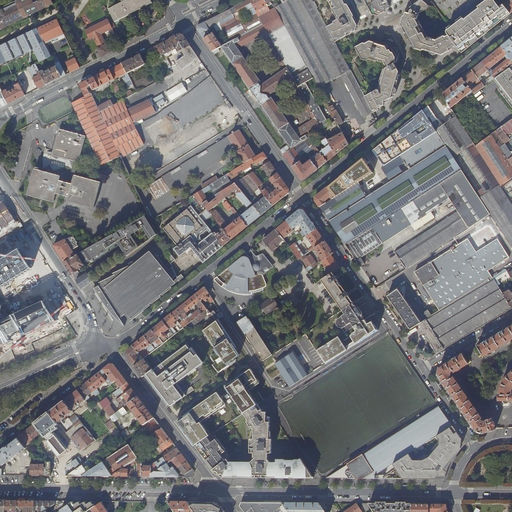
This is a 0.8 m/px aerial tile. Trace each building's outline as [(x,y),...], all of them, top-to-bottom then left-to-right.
[(0,28),(52,4),(49,0),(23,0),(0,11),(0,28)] [(114,22),(153,2),(151,0),(119,0),(120,3),(108,9),(114,22)] [(254,7),(250,0),(248,0),(236,6),(240,14),(246,11),(247,13),(248,12),(248,10),(254,7)] [(268,6),(265,0),(250,0),(257,13),(259,17),(270,10),(270,9),(268,6)] [(333,39),(311,0),(287,0),(283,3),(278,6),(276,7),(313,79),(314,78),(319,88),(341,76),(365,119),(369,116),(372,113),(372,112),(364,96),(334,41),(333,39)] [(311,0),(333,39),(339,36),(358,25),(359,19),(357,15),(368,9),(370,13),(377,15),(384,11),(386,9),(389,7),(390,5),(387,0),(311,0)] [(420,0),(413,6),(412,6),(406,10),(404,16),(408,17),(406,24),(416,43),(430,47),(432,40),(427,38),(417,19),(419,13),(428,8),(429,6),(422,0),(420,0)] [(409,0),(413,6),(420,0),(422,0),(429,6),(431,7),(436,8),(451,28),(488,0),(409,0)] [(456,45),(461,53),(490,30),(510,14),(503,5),(498,0),(488,0),(451,28),(446,32),(447,34),(456,45)] [(511,0),(509,0),(503,5),(510,14),(511,12),(511,0)] [(240,14),(236,6),(216,16),(219,22),(233,15),(242,35),(249,32),(241,18),(240,14)] [(270,10),(259,17),(263,24),(269,35),(285,26),(275,8),(270,10)] [(357,15),(359,19),(370,13),(368,9),(357,15)] [(259,17),(257,13),(250,17),(248,14),(241,18),(249,32),(263,24),(259,17)] [(233,15),(219,22),(225,34),(228,39),(229,42),(242,35),(233,15)] [(219,22),(216,16),(198,25),(197,29),(212,51),(220,47),(221,47),(222,46),(214,34),(213,33),(212,33),(211,32),(211,33),(208,28),(213,25),(217,31),(220,30),(222,35),(225,34),(219,22)] [(408,17),(404,16),(401,17),(399,24),(401,27),(400,29),(402,33),(404,33),(407,39),(407,42),(409,46),(411,47),(412,48),(420,51),(422,50),(429,52),(430,54),(433,55),(435,54),(441,56),(452,49),(453,47),(451,48),(451,47),(440,53),(437,52),(436,50),(439,42),(438,39),(435,41),(432,40),(430,47),(416,43),(406,24),(408,17)] [(57,19),(37,28),(44,42),(64,33),(57,19)] [(112,28),(108,19),(85,31),(90,39),(94,37),(99,48),(97,49),(99,52),(96,54),(98,58),(110,52),(101,34),(112,28)] [(249,32),(242,35),(229,42),(227,44),(222,46),(221,47),(248,85),(256,97),(260,102),(292,148),(294,147),(309,138),(322,130),(321,129),(315,118),(313,120),(295,131),(283,114),(271,97),(270,98),(269,96),(290,81),(293,79),(291,74),(287,68),(284,70),(261,85),(260,83),(261,82),(238,48),(264,34),(267,32),(263,24),(249,32)] [(339,36),(333,39),(334,41),(340,38),(358,29),(358,25),(339,36)] [(285,26),(269,35),(287,68),(291,74),(306,65),(285,26)] [(0,68),(35,53),(42,69),(53,63),(44,42),(37,28),(20,36),(0,46),(0,68)] [(269,35),(267,32),(264,34),(284,70),(287,68),(269,35)] [(179,34),(170,39),(175,49),(178,48),(179,48),(179,49),(180,51),(181,50),(190,46),(183,35),(179,34)] [(453,47),(456,45),(447,34),(438,39),(439,42),(436,50),(437,52),(440,53),(451,47),(451,48),(453,47)] [(511,38),(501,47),(511,60),(511,38)] [(157,46),(162,55),(173,50),(175,49),(170,39),(157,46)] [(368,39),(360,44),(361,44),(368,41),(375,43),(377,47),(379,47),(381,42),(368,39)] [(364,96),(372,112),(376,109),(378,109),(378,106),(376,103),(378,102),(378,100),(390,94),(395,77),(393,74),(395,73),(397,73),(398,71),(393,63),(396,62),(398,53),(395,46),(387,50),(386,48),(387,46),(386,44),(381,42),(379,47),(377,47),(375,43),(368,41),(361,44),(360,44),(354,46),(361,58),(366,60),(369,58),(382,62),(383,61),(386,66),(382,69),(376,89),(368,93),(364,96)] [(157,46),(148,50),(152,57),(157,55),(158,57),(162,55),(157,46)] [(199,58),(190,46),(181,50),(185,56),(177,61),(182,69),(193,61),(194,62),(199,58)] [(509,69),(507,67),(509,66),(511,68),(511,66),(511,60),(501,47),(482,63),(491,74),(492,75),(482,83),(485,86),(494,80),(500,76),(498,74),(500,72),(502,74),(509,69)] [(140,54),(123,63),(128,73),(145,64),(140,54)] [(80,68),(74,56),(73,57),(74,58),(73,59),(72,58),(69,59),(70,60),(66,62),(71,72),(80,68)] [(55,64),(56,66),(62,77),(65,75),(62,70),(63,70),(59,62),(55,64)] [(123,63),(110,70),(115,79),(124,74),(125,77),(123,78),(125,83),(131,80),(129,77),(129,75),(128,74),(127,73),(128,73),(123,63)] [(491,74),(482,63),(472,70),(480,81),(482,79),(480,77),(487,71),(489,73),(488,74),(489,75),(491,74)] [(315,118),(321,129),(331,123),(329,119),(327,120),(306,83),(305,84),(305,83),(313,79),(306,65),(291,74),(293,79),(315,118)] [(46,84),(46,85),(62,77),(56,66),(45,72),(44,71),(39,72),(46,84)] [(511,68),(509,69),(502,74),(500,76),(494,80),(500,87),(498,89),(511,107),(511,68)] [(110,70),(80,85),(86,96),(91,93),(88,88),(90,87),(91,85),(93,90),(107,83),(108,84),(109,83),(109,82),(115,79),(110,70)] [(480,81),(472,70),(462,78),(469,86),(475,81),(479,85),(472,91),(474,94),(485,86),(482,83),(480,81)] [(46,84),(39,72),(32,75),(38,88),(46,84)] [(376,103),(378,106),(383,104),(383,102),(386,101),(387,99),(392,96),(392,94),(395,93),(396,88),(395,86),(398,75),(397,73),(395,73),(393,74),(395,77),(390,94),(378,100),(378,102),(376,103)] [(2,92),(8,104),(25,95),(16,77),(14,78),(17,85),(15,86),(16,88),(8,92),(7,90),(2,92)] [(469,86),(462,78),(442,95),(445,100),(451,108),(472,91),(469,86)] [(315,118),(293,79),(290,81),(306,108),(313,120),(315,118)] [(166,92),(171,101),(187,91),(182,82),(166,92)] [(120,90),(116,83),(112,85),(115,92),(120,90)] [(0,107),(8,104),(2,92),(0,92),(0,107)] [(101,165),(120,155),(101,112),(98,106),(92,93),(91,93),(86,96),(73,102),(77,112),(101,165)] [(124,99),(122,100),(127,110),(127,109),(139,104),(134,94),(133,95),(129,97),(125,99),(124,99)] [(148,100),(148,99),(139,104),(128,110),(134,123),(154,113),(151,106),(158,102),(155,97),(148,100)] [(98,106),(101,112),(114,105),(111,99),(98,106)] [(144,144),(134,123),(128,110),(127,109),(127,110),(122,100),(114,105),(101,112),(120,155),(122,158),(144,144)] [(451,108),(445,100),(441,102),(452,119),(442,126),(436,130),(437,132),(446,146),(462,170),(480,198),(500,185),(473,143),(473,142),(451,108)] [(332,105),(328,107),(338,126),(343,123),(336,110),(335,111),(332,105)] [(442,126),(429,106),(423,110),(436,130),(442,126)] [(436,130),(423,110),(373,150),(384,166),(437,132),(436,130)] [(511,119),(501,127),(505,133),(511,128),(511,130),(506,135),(510,140),(511,138),(511,119)] [(500,185),(501,186),(511,178),(511,157),(511,158),(503,145),(510,140),(506,135),(505,133),(501,127),(475,146),(500,185)] [(75,161),(79,162),(81,156),(86,136),(60,129),(52,155),(75,161)] [(228,137),(233,145),(244,163),(252,159),(255,157),(246,142),(239,130),(234,132),(232,132),(233,133),(229,135),(228,136),(228,137)] [(437,132),(384,166),(382,167),(389,178),(383,181),(385,185),(446,146),(437,132)] [(328,141),(336,155),(348,145),(342,133),(328,141)] [(228,137),(147,187),(160,208),(175,199),(168,189),(177,183),(178,185),(188,179),(187,177),(204,167),(205,169),(215,163),(213,161),(231,150),(230,148),(233,145),(228,137)] [(294,147),(302,160),(303,159),(308,156),(314,151),(317,149),(309,138),(294,147)] [(320,152),(327,162),(336,155),(328,141),(325,144),(326,145),(324,147),(324,148),(323,148),(324,149),(320,152)] [(131,161),(136,171),(170,153),(166,144),(131,161)] [(288,145),(280,150),(283,154),(290,149),(288,145)] [(366,197),(329,221),(340,237),(346,245),(440,184),(462,170),(446,146),(385,185),(366,197)] [(290,149),(283,154),(292,168),(300,161),(302,160),(294,147),(292,148),(290,149)] [(311,160),(318,169),(327,162),(320,152),(317,149),(314,151),(316,153),(315,154),(316,155),(315,157),(314,155),(312,156),(313,158),(311,160)] [(267,157),(263,152),(255,157),(252,159),(255,164),(254,165),(254,166),(255,165),(256,165),(267,157)] [(374,172),(364,158),(358,162),(368,176),(374,172)] [(244,163),(235,169),(238,174),(254,165),(255,164),(252,159),(244,163)] [(300,161),(292,168),(301,180),(304,180),(318,169),(311,160),(303,166),(300,161)] [(73,184),(75,175),(79,162),(75,161),(69,183),(73,184)] [(277,173),(270,161),(261,166),(270,179),(277,173)] [(368,176),(358,162),(327,188),(335,198),(357,183),(364,179),(368,176)] [(102,183),(75,175),(73,184),(69,183),(60,180),(61,176),(35,168),(31,182),(28,195),(40,198),(43,199),(54,202),(56,194),(58,194),(65,196),(69,197),(68,202),(94,209),(102,183)] [(226,174),(229,180),(233,178),(238,175),(235,169),(226,174)] [(406,269),(491,214),(480,198),(462,170),(440,184),(451,199),(458,211),(395,252),(406,269)] [(261,181),(254,171),(253,172),(260,181),(261,181)] [(260,181),(253,172),(248,175),(258,188),(262,185),(263,184),(261,181),(260,181)] [(289,189),(277,173),(270,179),(269,179),(277,189),(273,192),(272,191),(271,192),(271,193),(270,194),(262,185),(258,188),(264,195),(265,197),(273,206),(288,193),(289,189)] [(201,190),(204,194),(211,189),(216,195),(220,192),(232,185),(229,180),(226,174),(218,179),(203,188),(201,190)] [(261,197),(264,195),(258,188),(248,175),(243,178),(257,196),(258,195),(258,196),(260,195),(261,197)] [(201,185),(203,188),(218,179),(216,176),(201,185)] [(261,215),(273,206),(265,197),(259,202),(252,194),(253,192),(242,179),(235,183),(251,203),(253,206),(261,215)] [(503,187),(511,199),(511,179),(503,186),(503,187)] [(235,183),(232,185),(220,192),(225,198),(236,189),(238,191),(236,193),(247,207),(251,203),(235,183)] [(327,202),(320,207),(328,219),(329,221),(366,197),(357,183),(335,198),(332,199),(327,202)] [(440,184),(346,245),(357,260),(361,258),(412,225),(413,224),(431,212),(451,199),(440,184)] [(511,203),(501,186),(500,185),(480,198),(491,214),(490,214),(511,247),(511,203)] [(335,198),(327,188),(316,197),(315,201),(320,207),(327,202),(326,200),(329,197),(330,198),(331,198),(332,199),(335,198)] [(204,222),(212,216),(210,213),(208,211),(202,203),(207,200),(208,200),(204,194),(201,190),(186,199),(191,206),(204,222)] [(209,204),(207,200),(202,203),(208,211),(225,198),(220,192),(216,195),(215,195),(216,198),(209,204)] [(24,335),(56,321),(44,301),(11,316),(0,321),(0,288),(32,269),(19,248),(0,260),(0,230),(16,221),(3,200),(0,202),(0,346),(11,341),(10,340),(23,334),(24,335)] [(203,262),(223,246),(213,233),(204,222),(191,206),(164,229),(178,246),(175,249),(180,256),(179,257),(191,247),(203,262)] [(248,226),(261,215),(253,206),(240,217),(248,226)] [(231,240),(248,226),(240,217),(225,229),(224,228),(227,225),(226,224),(222,219),(218,214),(216,210),(213,213),(211,212),(210,213),(212,216),(222,228),(231,240)] [(294,231),(299,238),(300,240),(300,239),(306,236),(316,229),(304,210),(300,210),(287,220),(294,231)] [(435,217),(431,212),(413,224),(416,229),(435,217)] [(118,243),(127,257),(157,234),(149,223),(145,216),(142,217),(92,246),(78,254),(78,255),(79,258),(80,257),(82,256),(86,263),(118,243)] [(294,231),(287,220),(276,229),(283,239),(294,231)] [(433,300),(439,310),(492,277),(488,270),(509,257),(488,225),(431,262),(430,261),(428,262),(429,263),(415,271),(422,282),(433,300)] [(223,246),(231,240),(222,228),(220,230),(222,233),(220,234),(219,233),(217,234),(215,232),(213,233),(223,246)] [(279,247),(278,246),(285,241),(283,239),(276,229),(263,240),(272,252),(279,247)] [(314,248),(325,241),(316,229),(306,236),(312,245),(311,246),(313,249),(314,248)] [(67,239),(54,245),(65,262),(75,256),(72,250),(78,246),(76,243),(77,242),(73,236),(67,239)] [(288,245),(290,247),(300,240),(299,238),(288,245)] [(290,247),(298,259),(308,252),(307,250),(303,253),(297,246),(302,242),(300,239),(300,240),(290,247)] [(331,255),(333,253),(325,241),(314,248),(320,257),(317,259),(319,261),(316,263),(310,254),(307,256),(307,255),(301,259),(307,267),(305,269),(307,271),(314,266),(321,261),(331,255)] [(263,275),(263,276),(274,267),(263,253),(255,255),(250,249),(246,252),(241,257),(242,256),(243,256),(244,256),(245,256),(246,256),(247,257),(248,257),(248,258),(249,258),(249,259),(250,260),(251,264),(254,263),(256,263),(257,263),(258,263),(259,264),(259,265),(260,265),(260,266),(260,267),(260,268),(260,269),(259,270),(258,271),(257,271),(259,274),(260,274),(261,274),(262,274),(263,275)] [(165,251),(171,263),(176,259),(175,259),(167,250),(165,251)] [(75,256),(65,262),(72,274),(78,270),(77,269),(84,264),(79,258),(78,255),(78,254),(75,256)] [(163,295),(172,288),(171,286),(174,283),(172,280),(177,276),(173,267),(169,270),(156,254),(153,257),(150,254),(140,262),(139,262),(113,273),(114,274),(115,275),(99,283),(100,283),(101,284),(94,289),(97,292),(103,303),(107,308),(110,311),(118,320),(122,324),(125,326),(121,318),(126,314),(131,321),(151,305),(150,304),(152,303),(152,304),(162,296),(161,296),(162,295),(163,295)] [(332,272),(340,267),(331,255),(321,261),(322,263),(330,274),(332,272)] [(263,277),(263,276),(263,275),(262,274),(261,274),(260,274),(259,274),(257,271),(258,271),(259,270),(260,269),(260,268),(260,267),(260,266),(260,265),(259,265),(259,264),(258,263),(257,263),(256,263),(254,263),(251,264),(250,260),(249,259),(249,258),(248,258),(248,257),(247,257),(246,256),(245,256),(244,256),(243,256),(242,256),(241,257),(239,258),(236,261),(214,279),(214,280),(216,282),(213,286),(214,285),(215,285),(216,286),(216,287),(217,287),(219,286),(221,287),(220,289),(221,289),(223,290),(226,292),(229,293),(229,292),(231,292),(231,293),(233,293),(234,293),(234,294),(237,294),(240,295),(244,295),(247,295),(248,294),(248,292),(250,292),(253,292),(256,291),(264,288),(265,288),(266,286),(267,286),(267,285),(263,277)] [(361,258),(357,260),(361,267),(365,264),(361,258)] [(47,263),(17,281),(23,292),(54,275),(47,263)] [(505,268),(492,277),(497,285),(500,284),(497,280),(506,274),(508,278),(511,277),(506,270),(505,268)] [(347,307),(353,303),(349,297),(348,296),(349,294),(347,292),(346,293),(337,279),(338,278),(336,275),(335,276),(332,272),(330,274),(321,280),(342,310),(347,307)] [(76,280),(82,289),(89,283),(92,281),(87,273),(76,280)] [(418,324),(436,353),(484,325),(511,308),(508,303),(506,301),(502,293),(497,285),(492,277),(439,310),(432,315),(428,318),(421,322),(418,324)] [(61,281),(50,285),(57,302),(68,298),(61,281)] [(428,303),(433,300),(422,282),(417,285),(428,303)] [(405,285),(428,318),(432,315),(428,309),(426,311),(407,284),(405,285)] [(264,290),(264,288),(256,291),(253,292),(250,292),(248,292),(248,294),(247,295),(244,295),(240,295),(237,294),(234,294),(234,293),(233,293),(231,293),(231,292),(229,292),(229,293),(226,292),(223,290),(221,289),(220,289),(221,287),(219,286),(217,287),(216,287),(216,286),(215,285),(214,285),(213,286),(215,287),(217,289),(220,290),(222,292),(225,293),(228,294),(231,295),(234,296),(237,296),(239,296),(242,296),(246,296),(251,296),(251,294),(253,294),(255,293),(257,293),(259,292),(264,290)] [(214,301),(205,287),(195,294),(201,301),(203,299),(206,302),(207,300),(207,299),(208,299),(211,303),(214,301)] [(410,329),(418,324),(421,322),(398,289),(387,296),(410,329)] [(508,303),(511,308),(511,307),(511,290),(510,292),(509,289),(502,293),(506,301),(509,299),(511,301),(508,303)] [(197,330),(200,333),(217,320),(211,313),(208,309),(207,309),(201,301),(195,294),(163,321),(172,332),(174,335),(177,333),(173,328),(176,325),(181,330),(183,328),(184,328),(192,322),(195,325),(198,322),(208,315),(212,319),(197,330)] [(276,303),(273,297),(272,297),(260,305),(266,314),(278,306),(276,303)] [(356,308),(353,303),(347,307),(350,312),(356,308)] [(345,332),(365,319),(361,314),(360,315),(356,309),(357,308),(356,308),(350,312),(347,307),(342,310),(345,314),(337,319),(342,328),(345,332)] [(217,320),(223,315),(221,312),(217,315),(214,311),(211,313),(217,320)] [(263,361),(264,360),(272,355),(258,333),(258,331),(257,328),(255,328),(249,319),(248,319),(246,316),(237,322),(260,357),(262,360),(263,361)] [(172,332),(163,321),(152,330),(159,338),(161,336),(162,337),(163,336),(164,337),(160,340),(163,343),(168,340),(166,337),(172,332)] [(243,357),(219,321),(204,332),(219,353),(212,358),(216,364),(214,366),(220,374),(243,357)] [(511,325),(502,331),(499,333),(487,340),(486,340),(483,342),(483,343),(477,346),(483,356),(490,352),(491,352),(495,350),(495,349),(506,342),(507,343),(511,340),(511,339),(511,325)] [(159,338),(152,330),(144,336),(151,344),(159,338)] [(151,344),(144,336),(133,346),(138,353),(144,348),(145,349),(146,350),(140,355),(141,356),(143,359),(145,358),(147,356),(155,350),(151,344)] [(326,364),(347,350),(338,337),(317,350),(326,364)] [(153,369),(144,375),(167,405),(169,403),(171,406),(194,390),(192,387),(184,393),(176,383),(203,362),(197,354),(195,355),(186,345),(153,369)] [(138,353),(133,346),(125,351),(125,355),(134,366),(143,359),(141,356),(138,358),(136,355),(138,353)] [(305,377),(307,375),(292,352),(275,364),(289,387),(302,379),(303,379),(305,378),(305,377)] [(495,429),(494,426),(495,425),(494,421),(492,421),(491,418),(486,419),(486,421),(485,421),(481,420),(480,419),(481,418),(476,410),(474,407),(473,407),(467,397),(465,393),(464,393),(458,383),(456,380),(455,380),(453,377),(451,377),(450,375),(451,375),(451,373),(451,372),(453,371),(454,372),(457,370),(457,371),(461,368),(468,364),(462,354),(456,357),(452,359),(453,359),(439,367),(437,375),(476,431),(477,431),(477,432),(481,433),(481,432),(482,433),(489,431),(495,429)] [(143,359),(134,366),(142,377),(144,375),(153,369),(150,366),(149,366),(143,359)] [(119,389),(128,383),(114,364),(110,364),(99,373),(102,376),(106,373),(112,381),(110,383),(108,380),(106,382),(109,386),(116,381),(117,382),(116,383),(117,386),(119,389)] [(239,410),(242,414),(256,405),(247,391),(259,383),(250,369),(225,387),(240,409),(239,410)] [(511,370),(511,371),(511,372),(502,381),(499,387),(499,394),(498,394),(498,400),(511,400),(511,394),(511,390),(511,387),(511,370)] [(102,376),(99,373),(86,383),(93,392),(96,396),(100,393),(97,389),(99,387),(100,388),(101,387),(100,386),(106,382),(102,376)] [(93,392),(86,383),(78,390),(85,399),(86,398),(88,400),(90,398),(88,396),(93,392)] [(129,404),(138,397),(128,383),(119,389),(114,393),(116,396),(123,391),(125,394),(116,400),(118,403),(125,398),(127,401),(129,404)] [(85,399),(78,390),(64,400),(72,411),(79,405),(78,404),(79,403),(80,405),(85,400),(85,399)] [(217,393),(177,421),(195,445),(210,435),(201,422),(225,405),(217,393)] [(143,425),(154,418),(138,397),(129,404),(128,404),(143,425)] [(110,405),(106,398),(100,403),(104,409),(109,405),(110,405)] [(72,411),(64,400),(46,414),(55,424),(63,418),(72,411)] [(215,473),(223,477),(313,478),(300,458),(299,459),(294,459),(294,460),(284,460),(284,459),(276,459),(276,462),(270,462),(268,459),(268,453),(271,453),(271,439),(269,439),(269,417),(266,417),(266,412),(262,412),(257,404),(256,405),(244,413),(247,419),(245,420),(251,429),(253,429),(253,439),(250,439),(250,453),(253,453),(253,460),(251,462),(231,462),(228,458),(212,470),(215,473)] [(104,409),(110,417),(115,413),(113,410),(109,405),(104,409)] [(345,472),(348,478),(375,478),(375,475),(392,464),(394,463),(404,456),(409,453),(436,436),(452,425),(439,406),(354,460),(355,462),(349,466),(351,470),(349,471),(348,470),(345,472)] [(112,420),(114,423),(122,416),(122,415),(123,414),(124,415),(127,413),(123,408),(121,409),(115,413),(110,417),(112,420)] [(72,411),(63,418),(65,421),(68,418),(70,419),(75,426),(76,427),(82,423),(72,411)] [(46,414),(35,423),(42,432),(46,437),(53,431),(50,428),(55,424),(46,414)] [(152,434),(162,428),(154,418),(143,425),(135,430),(137,433),(144,429),(143,427),(146,426),(152,434)] [(110,431),(116,427),(114,423),(112,420),(105,425),(110,431)] [(42,432),(35,423),(26,431),(33,439),(42,432)] [(85,427),(82,423),(76,427),(80,431),(85,427)] [(452,425),(436,436),(439,441),(433,449),(435,450),(430,456),(423,459),(413,459),(409,453),(404,456),(394,463),(392,464),(402,478),(421,479),(421,475),(426,476),(426,479),(435,479),(444,468),(442,466),(445,462),(448,464),(461,449),(461,442),(460,442),(457,438),(458,438),(455,434),(457,432),(452,425)] [(76,427),(75,426),(64,434),(68,440),(80,431),(76,427)] [(96,440),(85,427),(80,431),(68,440),(78,452),(94,442),(96,440)] [(160,445),(170,439),(162,428),(152,434),(160,445)] [(124,438),(130,434),(127,429),(121,433),(124,438)] [(33,439),(26,431),(18,437),(24,446),(33,439)] [(67,450),(55,435),(46,443),(58,457),(67,450)] [(202,455),(201,455),(212,470),(228,458),(230,457),(216,439),(214,441),(210,435),(195,445),(202,455)] [(24,446),(18,437),(0,451),(0,461),(2,465),(3,465),(9,460),(10,461),(26,448),(24,446)] [(160,452),(173,443),(170,439),(160,445),(157,448),(160,452)] [(128,465),(138,458),(128,444),(91,469),(81,476),(111,476),(122,468),(128,465)] [(171,460),(181,454),(177,448),(151,465),(142,465),(142,476),(151,476),(151,474),(167,463),(171,460)] [(444,468),(435,479),(444,479),(446,474),(448,469),(450,464),(452,460),(454,457),(457,454),(461,449),(448,464),(444,468)] [(195,472),(181,454),(171,460),(178,469),(179,469),(185,477),(192,477),(195,472)] [(142,476),(142,465),(142,464),(138,458),(128,465),(128,466),(130,466),(136,462),(138,465),(138,474),(135,474),(135,476),(142,476)] [(339,469),(345,478),(348,478),(345,472),(348,470),(349,471),(351,470),(349,466),(355,462),(354,460),(339,469)] [(50,474),(51,461),(46,461),(46,467),(45,467),(45,468),(44,468),(44,463),(30,463),(30,474),(50,474)] [(170,469),(167,463),(151,474),(151,476),(179,477),(179,475),(175,469),(173,467),(170,469)] [(79,467),(74,470),(66,476),(81,476),(91,469),(88,465),(84,468),(79,467)] [(339,469),(325,478),(345,478),(339,469)] [(19,511),(19,500),(6,500),(6,511),(10,511),(11,511),(14,511),(18,511),(19,511)] [(35,511),(35,500),(19,500),(19,511),(18,511),(35,511)] [(38,511),(43,511),(47,510),(55,504),(55,500),(35,500),(35,511),(39,511),(38,511)] [(96,506),(93,501),(89,504),(86,501),(82,504),(80,501),(76,504),(74,501),(57,511),(87,511),(91,509),(96,506)] [(108,511),(101,501),(96,506),(91,509),(93,511),(108,511)] [(194,511),(187,502),(168,502),(175,511),(194,511)] [(225,511),(221,507),(213,502),(187,502),(194,511),(225,511)] [(288,511),(282,503),(241,502),(239,506),(244,511),(288,511)] [(325,511),(319,503),(282,503),(288,511),(325,511)] [(362,511),(356,503),(343,511),(362,511)] [(411,511),(411,504),(369,503),(374,511),(411,511)]
